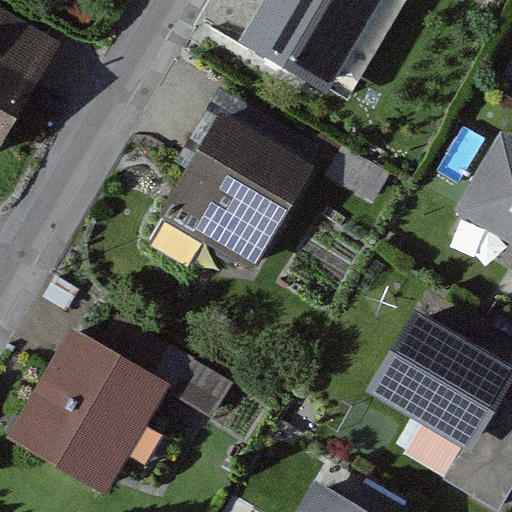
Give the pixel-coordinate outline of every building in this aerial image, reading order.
[(0,142),(57,45),(0,11),(0,142)] [(319,173),(229,117),(171,207),(261,264),(319,173)] [(511,134),(505,131),(458,212),(511,243),(511,134)] [(511,379),(511,365),(418,311),(372,390),(419,418),(400,451),(452,482),(500,400),(511,379)] [(169,388),(79,331),(15,433),(104,490),(169,388)] [(452,482),(496,507),(511,479),(511,415),(500,400),(452,482)] [(377,511),(320,479),(300,511),(377,511)]
